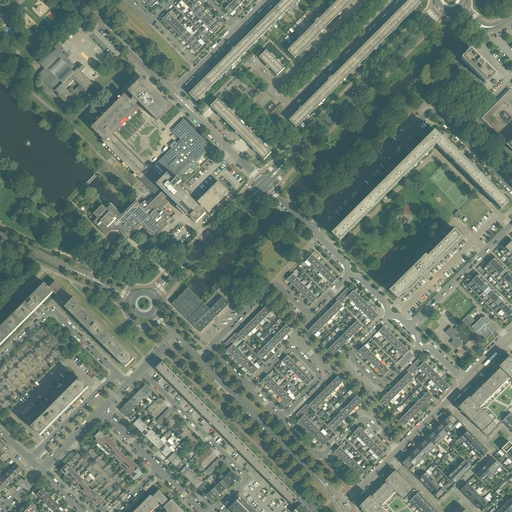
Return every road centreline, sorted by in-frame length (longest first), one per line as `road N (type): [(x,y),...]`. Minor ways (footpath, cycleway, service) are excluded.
road 1 (residential): [(314,226),(429,112),(511,188)]
road 2 (tertiary): [(340,503),(198,358)]
road 3 (residential): [(214,511),(248,477),(140,370)]
road 4 (residential): [(209,347),(274,281),(308,311),(349,274)]
road 5 (residential): [(126,384),(50,310),(0,360)]
road 6 (tertiary): [(298,147),(422,25)]
road 7 (tertiary): [(151,296),(264,182)]
road 8 (residential): [(396,451),(361,420),(319,455),(280,417)]
road 9 (residential): [(280,417),(317,381),(317,371),(291,349),(250,387)]
road 10 (residential): [(420,346),(382,381),(354,361),(353,349),(389,314)]
road 11 (tertiary): [(133,300),(0,236)]
road 12 (residential): [(364,0),(277,86),(293,103)]
road 13 (residential): [(293,103),(394,0)]
road 14 (residential): [(172,91),(80,0)]
road 15 (residential): [(264,182),(172,91)]
